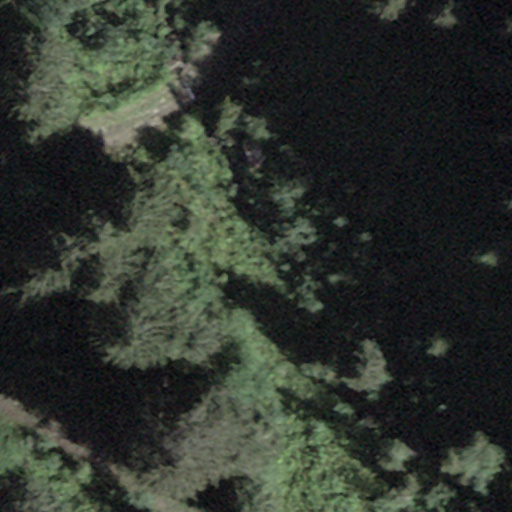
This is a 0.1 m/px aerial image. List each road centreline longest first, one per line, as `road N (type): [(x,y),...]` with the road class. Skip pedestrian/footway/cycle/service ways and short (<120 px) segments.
road 1 (track): [(0,232),(11,249),(446,511)]
road 2 (track): [(284,0),(286,22),(255,72),(205,102),(130,118),(0,169)]
